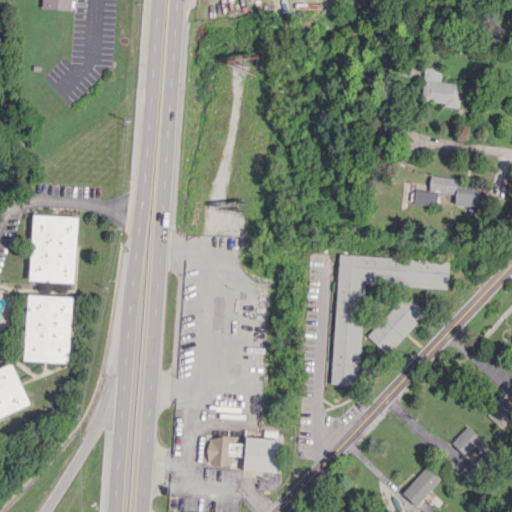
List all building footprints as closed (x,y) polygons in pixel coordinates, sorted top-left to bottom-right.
[(41,0),(42,8),(70,9),(70,0),(41,0)] [(458,106),(461,84),(442,81),(443,69),(424,66),(420,101),(458,106)] [(482,187),(457,184),(458,178),(430,175),(428,190),(414,189),(412,204),(434,206),(436,192),(454,194),(453,204),(480,207),(482,187)] [(77,216),(31,214),(28,280),(74,282),(77,216)] [(448,260),(337,254),(330,384),(358,386),(363,283),(447,288),(448,260)] [(69,362),(71,296),(25,294),(23,361),(69,362)] [(425,312),(405,294),(366,335),(386,354),(425,312)] [(0,367),(0,416),(29,405),(12,363),(0,367)] [(511,411),(511,386),(486,414),(499,426),(511,411)] [(479,451),(486,444),(468,425),(451,441),(464,456),(474,445),(479,451)] [(243,470),(276,472),(277,438),(244,437),(243,470)] [(241,456),(241,439),(207,438),(206,464),(232,465),(233,455),(241,456)] [(440,478),(426,465),(402,491),(416,504),(440,478)]
